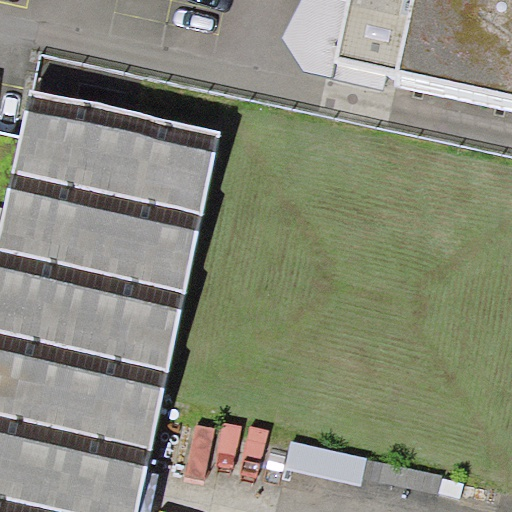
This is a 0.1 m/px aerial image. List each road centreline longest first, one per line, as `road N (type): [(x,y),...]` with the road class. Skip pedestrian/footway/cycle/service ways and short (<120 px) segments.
road 1 (unknown): [(255,71),(332,100),(511,137)]
road 2 (unknown): [(77,42),(204,74),(255,71)]
